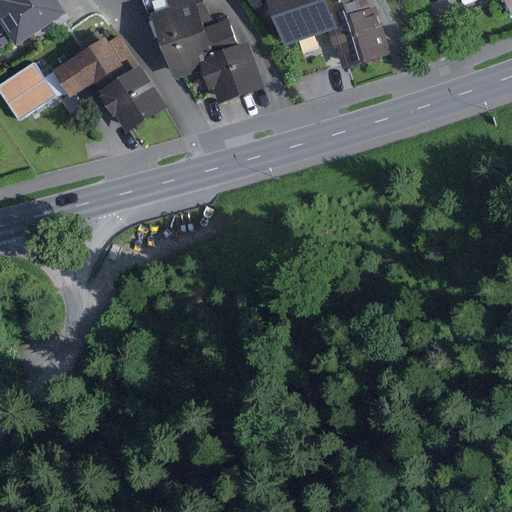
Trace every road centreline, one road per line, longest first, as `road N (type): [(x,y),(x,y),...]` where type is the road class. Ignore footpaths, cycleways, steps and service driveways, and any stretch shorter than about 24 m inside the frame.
road 1 (primary): [(511,77),(395,118),(0,225)]
road 2 (track): [(106,197),(112,222),(81,289),(73,340),(0,418)]
